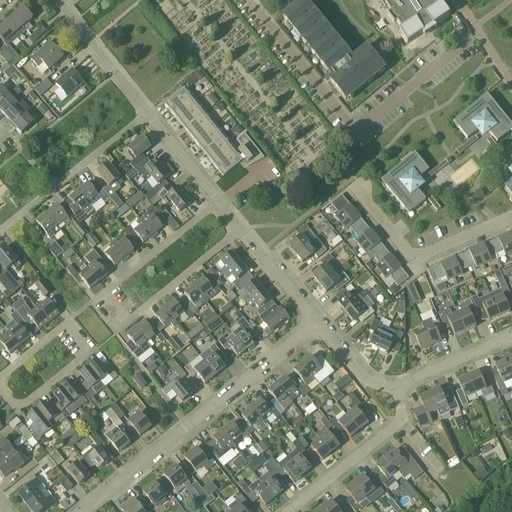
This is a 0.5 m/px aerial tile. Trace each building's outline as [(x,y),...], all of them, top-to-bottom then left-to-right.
[(376,0),(377,2),(379,1),(389,16),(387,17),(398,33),(399,32),(407,45),(423,34),(424,37),(436,29),(434,27),(450,16),(442,4),(439,0),(376,0)] [(302,1),(282,17),(287,23),(289,22),(293,27),(291,28),(297,34),(298,33),(302,38),(301,39),(306,46),(307,44),(311,49),(310,50),(315,57),(316,55),(320,60),(319,62),(324,68),(326,66),(330,71),(328,73),(329,74),(331,73),(334,76),(329,80),(345,100),(383,68),(367,49),(355,59),(356,61),(351,65),(347,60),(348,58),(302,1)] [(24,8),(14,17),(23,27),(29,33),(33,29),(28,23),(32,19),(24,8)] [(14,17),(4,25),(17,40),(21,36),(18,32),(23,27),(14,17)] [(4,25),(0,29),(0,39),(1,40),(7,47),(9,46),(12,43),(13,44),(17,40),(4,25)] [(42,26),(31,36),(35,41),(47,31),(42,26)] [(31,60),(39,68),(37,69),(42,75),(63,56),(54,47),(45,55),(41,50),(31,60)] [(11,48),(5,52),(16,64),(21,59),(11,48)] [(2,56),(1,56),(1,57),(8,65),(0,71),(0,72),(2,76),(4,74),(13,66),(16,64),(5,52),(2,56)] [(13,66),(4,74),(9,80),(15,75),(20,80),(23,78),(18,72),(13,66)] [(67,98),(84,84),(72,71),(55,85),(67,98)] [(200,72),(194,76),(199,83),(205,78),(200,72)] [(46,80),(34,90),(40,97),(52,87),(46,80)] [(0,104),(14,92),(10,88),(6,92),(1,87),(0,87),(0,104)] [(14,92),(0,104),(0,110),(5,116),(18,105),(14,100),(21,94),(17,89),(14,92)] [(168,103),(170,105),(172,109),(170,111),(175,117),(194,102),(184,90),(168,103)] [(34,101),(37,98),(32,93),(29,96),(34,101)] [(454,123),(468,140),(479,131),(483,136),(488,132),(498,143),(511,131),(511,125),(492,101),(482,100),(454,123)] [(23,101),(18,105),(5,116),(13,126),(26,114),(31,110),(23,101)] [(194,102),(175,117),(181,125),(183,122),(187,127),(203,114),(194,102)] [(219,103),(215,107),(220,113),(224,109),(219,103)] [(43,105),(40,107),(45,114),(48,111),(43,105)] [(26,114),(13,126),(22,135),(34,124),(26,114)] [(203,114),(187,127),(192,132),(189,135),(194,141),(213,126),(203,114)] [(213,126),(194,141),(200,148),(203,146),(207,151),(223,138),(213,126)] [(239,127),(234,131),(238,136),(243,132),(239,127)] [(242,148),(235,154),(242,162),(241,163),(245,168),(263,158),(264,159),(245,134),(237,141),(242,148)] [(475,136),(457,151),(460,155),(478,140),(475,136)] [(128,149),(132,154),(130,156),(133,161),(130,164),(134,169),(146,159),(143,154),(151,148),(143,137),(128,149)] [(223,138),(207,151),(211,156),(208,158),(214,165),(233,150),(223,138)] [(491,138),(488,141),(507,165),(511,163),(491,138)] [(233,150),(214,165),(219,172),(222,170),(226,175),(241,163),(242,162),(235,154),(233,150)] [(141,174),(147,181),(151,178),(165,167),(162,163),(160,165),(156,160),(152,164),(148,159),(134,169),(139,175),(141,174)] [(387,177),(386,187),(404,209),(415,210),(426,201),(417,190),(422,185),(418,180),(429,171),(420,160),(409,159),(387,177)] [(427,181),(431,178),(449,164),(446,161),(424,178),(427,181)] [(119,187),(123,184),(108,166),(97,175),(108,188),(115,183),(119,187)] [(167,169),(165,167),(151,178),(157,186),(171,174),(173,173),(169,168),(167,169)] [(131,172),(125,177),(129,181),(135,177),(131,172)] [(506,175),(488,190),(491,193),(509,178),(506,175)] [(81,187),(77,191),(92,208),(101,200),(104,204),(110,200),(98,184),(92,189),(89,184),(83,189),(81,187)] [(170,185),(157,195),(166,206),(170,202),(173,205),(187,194),(183,190),(181,191),(178,187),(174,190),(170,185)] [(145,196),(149,202),(157,195),(153,190),(145,196)] [(441,209),(432,197),(426,190),(423,193),(438,211),(441,209)] [(70,201),(66,205),(67,207),(75,217),(74,218),(79,225),(90,216),(95,212),(92,208),(77,191),(74,193),(75,195),(70,200),(69,200),(70,201)] [(138,193),(133,197),(138,203),(145,198),(140,192),(138,193)] [(115,194),(110,198),(119,209),(124,205),(115,194)] [(187,194),(173,205),(180,214),(191,204),(187,199),(190,197),(187,194)] [(342,203),(339,206),(335,209),(337,212),(334,214),(337,217),(336,218),(342,225),(356,213),(353,209),(346,200),(342,203)] [(148,213),(140,220),(154,238),(158,235),(156,233),(162,228),(158,224),(163,220),(160,216),(152,206),(146,211),(148,213)] [(57,207),(47,215),(57,228),(63,223),(67,228),(71,224),(57,207)] [(160,216),(163,220),(169,227),(174,223),(165,212),(160,216)] [(354,232),(355,234),(366,225),(356,213),(342,225),(347,230),(350,228),(354,232)] [(57,228),(47,215),(43,218),(41,217),(36,221),(37,223),(51,241),(61,232),(57,228)] [(136,222),(125,231),(134,243),(139,239),(142,244),(148,239),(150,241),(154,238),(140,220),(136,223),(136,222)] [(288,246),(295,255),(313,240),(307,232),(309,230),(305,225),(296,233),(300,237),(288,246)] [(360,239),(356,242),(362,249),(376,237),(366,225),(355,234),(360,239)] [(333,231),(330,227),(323,232),(327,236),(333,231)] [(87,235),(86,234),(82,229),(77,233),(82,239),(87,235)] [(115,240),(111,243),(125,261),(129,258),(127,256),(133,252),(129,247),(134,243),(125,231),(120,235),(121,235),(120,236),(124,240),(118,244),(115,240)] [(90,233),(85,237),(93,248),(99,244),(90,233)] [(491,242),(497,255),(504,252),(505,256),(511,253),(511,250),(506,236),(491,242)] [(317,237),(313,240),(295,255),(303,264),(314,255),(317,259),(328,250),(317,237)] [(375,258),(386,249),(376,237),(362,249),(367,255),(370,252),(375,258)] [(55,242),(48,248),(56,259),(64,253),(55,242)] [(69,242),(61,248),(63,252),(72,246),(69,242)] [(497,255),(491,242),(478,248),(485,265),(492,262),(490,258),(497,255)] [(110,251),(105,255),(110,262),(114,267),(120,262),(121,264),(125,261),(111,243),(107,246),(110,251)] [(5,248),(0,251),(0,263),(0,264),(6,270),(12,266),(16,270),(20,266),(5,248)] [(477,249),(462,255),(468,268),(475,265),(477,269),(485,265),(478,248),(477,249)] [(386,249),(375,258),(380,264),(376,267),(382,273),(396,262),(386,249)] [(91,266),(87,270),(98,283),(107,276),(97,265),(102,261),(94,251),(85,258),(91,266)] [(216,265),(221,271),(220,271),(223,275),(241,261),(238,257),(236,259),(231,253),(220,262),(216,265)] [(312,276),(319,285),(333,274),(326,265),(333,259),(329,254),(320,262),(323,266),(312,276)] [(468,268),(462,255),(448,261),(455,278),(463,275),(461,271),(466,269),(468,268)] [(241,261),(223,275),(227,279),(231,276),(236,282),(233,284),(237,288),(247,280),(243,275),(247,272),(242,266),(244,265),(241,261)] [(455,278),(448,261),(434,268),(435,272),(437,276),(439,281),(446,278),(448,282),(455,278)] [(398,280),(402,277),(406,274),(396,262),(382,273),(387,280),(390,277),(395,283),(398,280)] [(370,263),(366,266),(371,272),(374,269),(370,263)] [(69,272),(71,275),(76,272),(71,266),(66,269),(69,272)] [(507,268),(501,271),(503,277),(509,275),(507,268)] [(211,269),(207,272),(214,282),(220,277),(216,272),(215,273),(211,269)] [(1,274),(11,287),(12,289),(15,292),(24,285),(21,282),(20,280),(17,283),(6,270),(1,274)] [(98,283),(87,270),(78,277),(89,290),(98,283)] [(1,274),(0,275),(0,283),(6,291),(3,293),(5,295),(7,299),(10,297),(15,292),(12,289),(11,287),(1,274)] [(333,274),(319,285),(326,293),(333,287),(337,292),(350,282),(343,274),(337,279),(333,274)] [(196,282),(192,285),(206,303),(221,291),(210,277),(205,281),(203,279),(197,284),(196,282)] [(503,294),(509,292),(502,278),(497,280),(503,294)] [(42,280),(35,286),(45,298),(52,293),(42,280)] [(247,280),(237,288),(240,293),(239,294),(243,300),(247,304),(265,290),(262,286),(260,288),(255,282),(251,285),(247,280)] [(442,284),(436,287),(439,292),(444,290),(442,284)] [(202,306),(206,303),(192,285),(188,288),(190,290),(183,295),(188,300),(183,304),(192,316),(197,312),(196,311),(202,306)] [(413,285),(406,288),(413,304),(420,301),(413,285)] [(378,286),(372,292),(375,296),(382,291),(378,286)] [(393,287),(387,292),(391,296),(397,291),(393,287)] [(341,311),(344,314),(363,299),(363,298),(367,295),(364,291),(359,295),(355,289),(338,303),(343,309),(341,311)] [(265,290),(247,304),(249,308),(254,304),(259,310),(259,314),(261,316),(270,309),(267,304),(270,301),(266,295),(268,293),(265,290)] [(501,290),(490,295),(500,317),(510,313),(508,309),(503,296),(504,296),(503,294),(501,290)] [(232,292),(226,295),(229,302),(236,299),(232,292)] [(477,296),(471,299),(477,312),(486,312),(490,322),(500,317),(490,295),(479,300),(477,296)] [(363,299),(344,314),(346,318),(348,316),(353,323),(359,318),(362,322),(375,312),(371,307),(370,307),(363,299)] [(463,312),(458,315),(466,332),(476,328),(470,315),(476,313),(470,300),(464,302),(465,304),(462,305),(461,306),(463,312)] [(48,301),(38,309),(49,323),(59,315),(48,301)] [(188,319),(192,316),(183,304),(178,307),(174,302),(168,307),(167,305),(163,308),(177,326),(187,318),(188,319)] [(398,311),(397,312),(406,314),(406,311),(405,302),(400,302),(398,311)] [(26,305),(17,312),(28,326),(32,322),(39,331),(49,323),(38,309),(32,313),(26,305)] [(161,313),(155,318),(156,319),(158,322),(164,329),(170,324),(174,328),(177,326),(163,308),(159,311),(161,313)] [(270,309),(261,316),(260,317),(268,328),(264,333),(268,337),(272,333),(290,319),(281,308),(274,313),(270,309)] [(444,327),(450,324),(455,337),(466,332),(458,315),(453,317),(451,311),(448,310),(439,314),(444,327)] [(8,333),(19,347),(30,338),(23,330),(28,326),(17,312),(16,312),(10,317),(14,321),(5,328),(8,333)] [(232,335),(235,339),(245,352),(248,350),(249,352),(255,347),(253,345),(254,345),(245,334),(251,329),(250,326),(238,312),(234,314),(238,319),(235,322),(240,328),(232,335)] [(200,325),(205,330),(207,328),(210,325),(206,320),(200,325)] [(375,334),(369,346),(378,350),(385,336),(389,329),(382,326),(383,325),(375,321),(369,331),(375,334)] [(431,321),(422,325),(431,345),(440,341),(437,335),(443,332),(438,321),(432,324),(431,321)] [(146,344),(155,337),(144,324),(136,330),(146,344)] [(199,333),(204,329),(200,325),(200,324),(195,328),(199,333)] [(210,325),(207,328),(211,333),(215,330),(211,324),(210,325)] [(385,336),(378,350),(387,355),(393,343),(398,346),(404,335),(397,331),(397,333),(389,329),(385,336)] [(151,349),(146,344),(136,330),(127,337),(138,351),(133,355),(137,360),(151,349)] [(208,336),(205,331),(199,336),(203,340),(208,336)] [(414,332),(408,335),(412,345),(418,343),(420,350),(431,345),(424,331),(415,335),(414,332)] [(0,334),(0,343),(9,355),(19,347),(8,333),(4,336),(2,335),(0,335),(0,334)] [(155,337),(161,344),(165,340),(159,333),(155,337)] [(245,352),(235,339),(232,335),(225,341),(222,337),(218,341),(224,350),(228,347),(237,358),(245,352)] [(174,336),(167,342),(176,353),(183,348),(174,336)] [(203,363),(214,377),(224,369),(217,359),(222,355),(214,345),(199,357),(203,363)] [(311,357),(302,364),(313,378),(316,381),(325,374),(328,378),(334,373),(329,366),(322,371),(317,365),(311,357)] [(495,365),(496,368),(500,376),(494,378),(502,397),(508,394),(504,384),(511,380),(511,372),(507,360),(495,365)] [(97,362),(89,368),(100,383),(108,376),(113,381),(118,378),(110,368),(105,371),(97,362)] [(196,375),(204,385),(214,377),(203,363),(193,370),(189,365),(184,369),(191,379),(196,375)] [(157,369),(153,364),(145,370),(149,375),(157,369)] [(294,371),(300,379),(303,382),(299,386),(306,395),(311,390),(308,387),(316,381),(313,378),(302,364),(294,371)] [(165,365),(158,371),(162,376),(168,370),(165,365)] [(174,371),(179,377),(181,380),(186,376),(179,367),(174,371)] [(100,383),(89,368),(81,375),(89,385),(84,389),(91,399),(105,388),(100,383)] [(479,372),(468,377),(476,394),(481,392),(484,398),(494,393),(489,383),(484,385),(479,372)] [(141,390),(147,386),(138,376),(133,380),(141,390)] [(181,381),(181,380),(179,377),(173,382),(178,387),(172,391),(181,403),(192,394),(183,383),(182,383),(181,381)] [(459,382),(464,394),(458,396),(463,407),(469,405),(466,398),(476,394),(468,377),(459,382)] [(285,378),(277,385),(288,398),(291,402),(300,395),(302,398),(306,395),(299,386),(294,389),(292,385),(285,378)] [(62,389),(74,404),(78,409),(91,399),(84,389),(79,393),(71,382),(69,384),(68,382),(62,387),(63,389),(62,389)] [(277,385),(268,392),(279,405),(288,398),(277,385)] [(65,420),(78,409),(74,404),(62,389),(54,396),(62,406),(58,410),(65,420)] [(440,390),(430,394),(437,411),(440,417),(450,413),(459,409),(452,393),(443,397),(440,390)] [(352,412),(347,417),(359,432),(368,424),(357,410),(362,406),(351,393),(346,398),(352,405),(349,408),(352,412)] [(419,399),(425,412),(414,416),(420,429),(432,423),(428,415),(437,411),(430,394),(419,399)] [(326,395),(319,400),(323,405),(330,400),(326,395)] [(269,402),(265,406),(261,401),(255,406),(253,404),(250,407),(264,425),(268,422),(266,420),(272,415),(276,419),(280,416),(273,406),(269,402)] [(124,416),(114,403),(109,407),(119,420),(124,416)] [(45,404),(37,410),(48,425),(53,421),(56,425),(59,422),(61,424),(65,420),(58,410),(53,414),(45,404)] [(305,410),(309,415),(316,409),(313,405),(305,410)] [(97,406),(92,410),(97,416),(102,412),(97,406)] [(114,425),(119,420),(109,407),(103,412),(114,425)] [(264,425),(250,407),(246,410),(247,412),(242,417),(243,418),(251,428),(257,424),(260,428),(262,431),(266,428),(264,425)] [(52,430),(48,425),(37,410),(36,411),(35,409),(29,414),(30,416),(28,417),(36,427),(32,431),(28,426),(25,428),(33,437),(37,443),(52,430)] [(140,437),(151,428),(139,414),(129,423),(140,437)] [(334,419),(329,423),(332,427),(333,427),(336,432),(342,427),(350,438),(359,432),(347,417),(338,424),(334,419)] [(465,427),(461,417),(454,420),(458,430),(465,427)] [(332,427),(329,423),(325,418),(320,422),(328,431),(332,427)] [(77,422),(72,426),(77,432),(82,428),(77,422)] [(305,422),(300,426),(304,431),(309,428),(305,422)] [(88,424),(84,428),(90,436),(94,432),(88,424)] [(221,430),(235,448),(239,445),(235,440),(242,436),(234,426),(232,424),(226,429),(225,427),(221,430)] [(33,437),(25,428),(20,432),(24,436),(14,444),(18,449),(33,437)] [(316,435),(320,440),(331,454),(339,447),(324,428),(316,435)] [(117,429),(106,438),(119,454),(130,445),(117,429)] [(508,441),(511,438),(511,433),(509,429),(503,433),(508,441)] [(213,440),(216,444),(211,449),(219,460),(231,450),(232,451),(235,448),(221,430),(217,433),(218,435),(213,440)] [(279,431),(275,435),(279,440),(283,436),(279,431)] [(418,431),(411,436),(419,447),(426,442),(418,431)] [(96,446),(97,447),(103,443),(95,433),(90,437),(96,446)] [(302,437),(297,441),(304,450),(309,446),(302,437)] [(32,438),(27,442),(33,448),(37,444),(32,438)] [(331,454),(320,440),(311,447),(322,461),(331,454)] [(0,464),(13,454),(3,441),(0,443),(0,464)] [(297,450),(287,458),(291,463),(303,477),(311,470),(306,464),(305,462),(302,458),(307,454),(304,450),(297,441),(296,441),(292,445),(297,450)] [(266,442),(260,446),(265,451),(270,447),(266,442)] [(257,445),(250,451),(256,459),(263,453),(257,445)] [(95,466),(99,470),(109,462),(97,447),(96,446),(81,458),(91,470),(95,466)] [(34,460),(39,465),(49,457),(48,456),(41,448),(37,452),(39,455),(34,460)] [(206,472),(211,468),(196,450),(185,459),(196,473),(202,468),(206,472)] [(48,456),(49,457),(57,467),(64,461),(56,451),(48,456)] [(390,454),(386,458),(398,473),(402,478),(404,481),(411,476),(414,480),(423,473),(424,472),(410,455),(404,460),(401,456),(400,454),(397,451),(391,456),(390,454)] [(13,454),(0,464),(0,473),(4,479),(15,470),(16,472),(23,466),(13,454)] [(262,456),(258,460),(262,465),(267,462),(262,456)] [(49,457),(39,465),(42,469),(47,465),(52,471),(57,467),(49,457)] [(247,464),(241,457),(232,465),(238,472),(247,464)] [(272,458),(267,462),(268,464),(276,473),(278,476),(284,471),(287,475),(294,484),(303,477),(291,463),(287,458),(278,466),(272,458)] [(383,462),(377,467),(377,468),(384,477),(380,480),(388,490),(396,483),(402,478),(398,473),(386,458),(382,461),(383,462)] [(79,486),(89,478),(78,464),(72,468),(69,465),(65,468),(79,486)] [(268,464),(264,467),(268,473),(271,476),(276,473),(268,464)] [(185,489),(190,485),(175,467),(163,476),(175,490),(181,485),(185,489)] [(474,474),(478,480),(487,474),(482,467),(474,474)] [(57,470),(50,477),(55,483),(62,476),(57,470)] [(268,473),(259,481),(263,486),(274,500),(283,493),(278,487),(268,473)] [(363,476),(354,484),(366,499),(370,504),(371,505),(380,498),(384,494),(376,483),(372,487),(369,483),(363,476)] [(66,492),(67,492),(73,487),(65,477),(58,482),(55,485),(57,487),(60,485),(66,492)] [(18,496),(27,507),(46,492),(46,491),(45,488),(43,486),(41,486),(37,481),(18,496)] [(244,483),(239,487),(247,496),(247,497),(251,493),(253,495),(255,493),(259,499),(260,499),(265,507),(274,500),(263,486),(259,481),(248,489),(244,483)] [(154,482),(142,492),(154,507),(166,497),(154,482)] [(195,483),(191,486),(199,497),(199,500),(202,503),(206,500),(209,498),(202,490),(196,482),(195,483)] [(211,482),(202,490),(209,498),(218,490),(211,482)] [(354,484),(345,490),(354,501),(349,505),(354,511),(357,511),(362,508),(363,509),(370,504),(366,499),(354,484)] [(46,492),(27,507),(30,511),(43,511),(55,503),(51,499),(52,496),(49,493),(47,493),(46,492)] [(414,493),(410,497),(413,500),(414,499),(416,501),(419,499),(417,497),(414,493)] [(236,501),(228,508),(230,511),(245,511),(241,506),(239,503),(244,499),(241,495),(235,500),(236,501)] [(141,511),(133,501),(121,510),(122,511),(141,511)] [(339,511),(331,502),(322,509),(324,511),(346,511),(344,509),(340,511),(339,511)]
